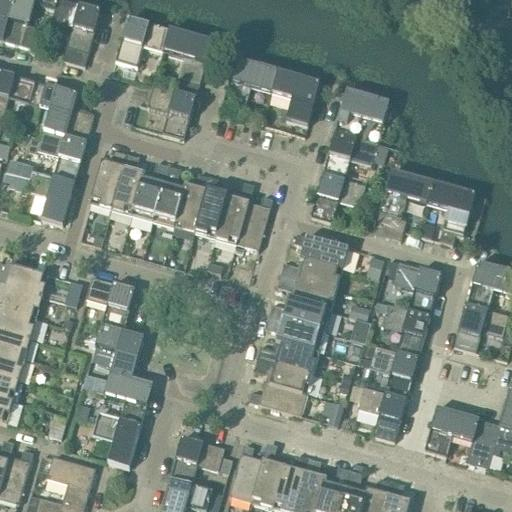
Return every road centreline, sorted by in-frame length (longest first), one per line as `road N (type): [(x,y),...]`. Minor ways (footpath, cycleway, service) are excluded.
road 1 (residential): [(285,227),(458,276),(425,392)]
road 2 (residential): [(305,184),(216,158),(163,156),(100,139)]
road 3 (residential): [(256,312),(63,260)]
road 4 (residential): [(402,471),(228,426)]
road 5 (residential): [(228,426),(165,410),(137,505),(127,511)]
road 6 (residential): [(0,61),(113,96),(100,139)]
road 7 (residential): [(100,139),(63,260)]
